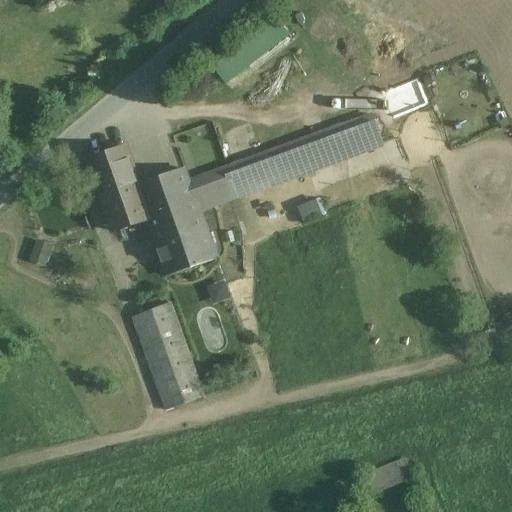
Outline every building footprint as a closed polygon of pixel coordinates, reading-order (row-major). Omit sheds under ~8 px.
[(282,20),(220,67),(232,83),(294,36),(282,20)] [(230,166),(239,196),(275,186),(338,161),(383,146),(372,115),(230,166)] [(125,148),(90,160),(119,243),(152,232),(168,276),(216,259),(200,211),(239,196),(230,166),(220,134),(179,149),(186,169),(138,186),(125,148)] [(338,161),(275,186),(286,215),(350,190),(338,161)] [(38,239),(34,262),(51,265),(55,242),(38,239)] [(171,303),(134,318),(168,411),(205,397),(171,303)] [(147,357),(140,360),(142,367),(149,364),(147,357)] [(372,471),(380,492),(417,478),(409,457),(372,471)]
